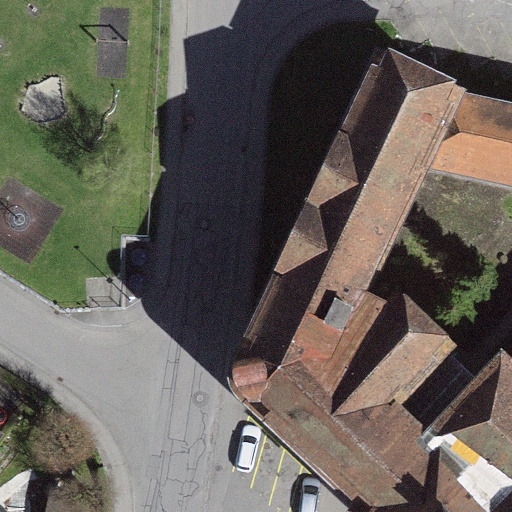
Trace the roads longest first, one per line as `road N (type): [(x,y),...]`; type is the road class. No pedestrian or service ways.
road 1 (residential): [(187,436),(222,0)]
road 2 (residential): [(0,310),(187,436)]
